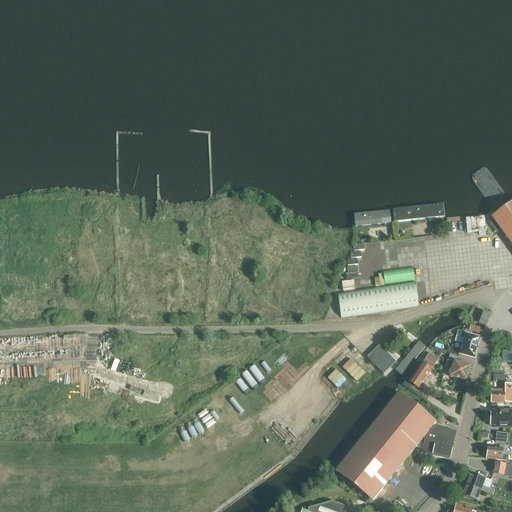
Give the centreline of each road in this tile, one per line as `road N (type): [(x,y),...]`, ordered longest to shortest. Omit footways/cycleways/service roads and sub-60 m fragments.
road 1 (residential): [(0,333),(370,327),(511,296)]
road 2 (residential): [(433,511),(451,481),(499,312)]
